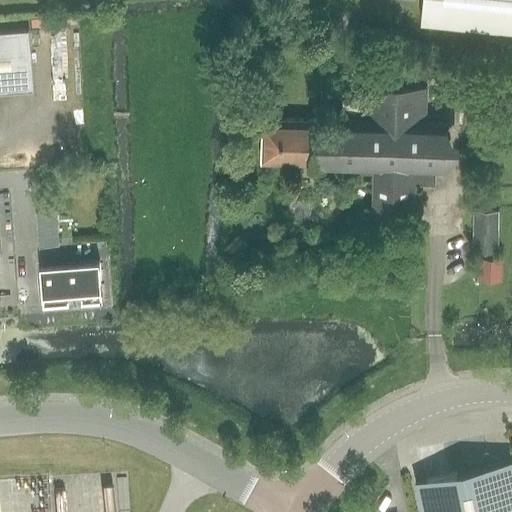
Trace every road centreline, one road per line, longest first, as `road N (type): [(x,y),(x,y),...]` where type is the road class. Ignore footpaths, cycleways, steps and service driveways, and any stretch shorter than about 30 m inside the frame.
road 1 (tertiary): [(289,511),(122,426),(0,421)]
road 2 (secondary): [(302,511),(336,468),(388,430),(435,409),(511,397)]
road 3 (unknown): [(435,409),(444,216)]
